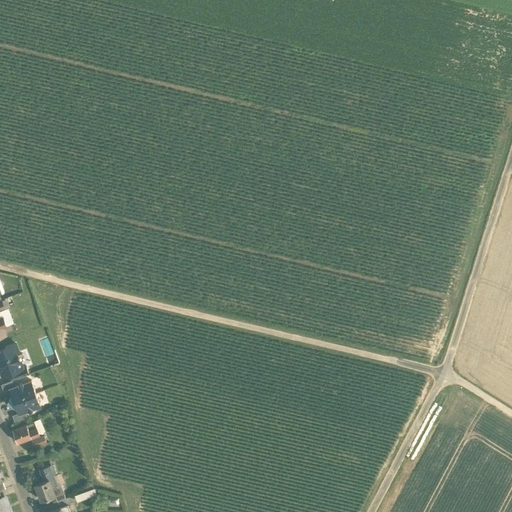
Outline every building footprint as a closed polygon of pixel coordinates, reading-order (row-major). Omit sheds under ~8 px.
[(16,343),(5,347),(6,348),(0,350),(0,367),(0,368),(3,375),(8,373),(23,368),(23,367),(18,354),(20,354),(16,343)] [(27,366),(23,367),(23,368),(8,373),(11,380),(14,379),(29,374),(27,366)] [(11,380),(1,384),(4,390),(10,388),(10,387),(16,385),(14,379),(11,380)] [(23,382),(19,383),(19,384),(16,385),(10,387),(10,388),(11,389),(10,391),(12,392),(12,394),(9,400),(10,402),(36,392),(31,379),(23,382)] [(36,392),(10,402),(11,404),(17,407),(17,408),(16,410),(19,411),(19,413),(25,411),(29,410),(29,411),(33,409),(41,406),(36,392)] [(19,413),(13,415),(15,421),(27,417),(25,411),(19,413)] [(35,421),(14,429),(19,442),(40,434),(35,421)] [(44,436),(33,440),(35,447),(47,443),(44,436)] [(51,465),(40,469),(42,474),(52,470),(51,465)] [(52,470),(42,474),(45,481),(38,483),(40,489),(38,490),(41,500),(55,495),(53,488),(58,486),(52,470)] [(96,487),(76,494),(78,501),(98,493),(96,487)] [(0,498),(0,511),(9,511),(4,497),(2,498),(0,498)]
